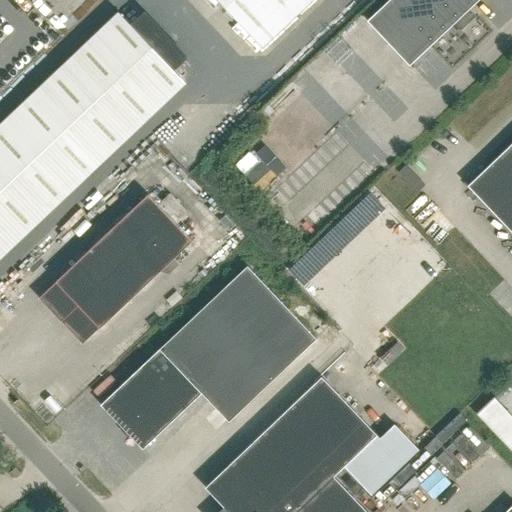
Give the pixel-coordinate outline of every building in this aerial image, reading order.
[(218,0),(263,47),(312,0),(218,0)] [(388,0),(367,20),(410,65),(479,0),(388,0)] [(125,17),(0,135),(0,247),(181,76),(125,17)] [(511,143),(468,185),(511,231),(511,143)] [(57,280),(101,327),(193,240),(149,193),(57,280)] [(229,421),(317,338),(248,265),(101,404),(143,449),(202,393),(229,421)] [(436,268),(340,359),(415,438),(511,346),(436,268)] [(322,376),(206,487),(227,509),(224,511),(296,511),(334,476),(377,434),(322,376)] [(476,413),(511,450),(511,414),(495,396),(476,413)] [(368,511),(334,476),(296,511),(368,511)]
